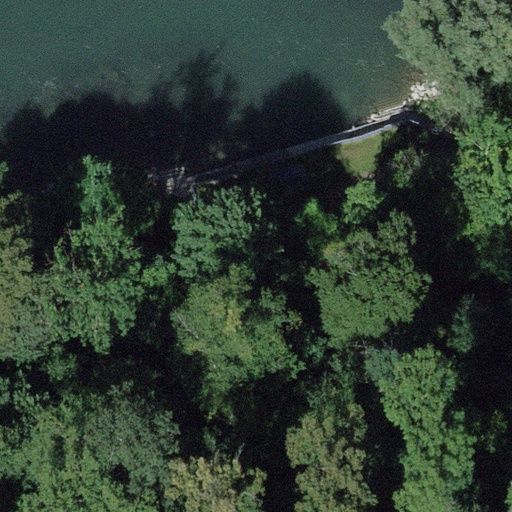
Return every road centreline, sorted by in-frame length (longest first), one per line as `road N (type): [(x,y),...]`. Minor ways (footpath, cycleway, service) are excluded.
road 1 (track): [(0,291),(191,259),(349,195),(511,144)]
road 2 (track): [(191,259),(511,288)]
